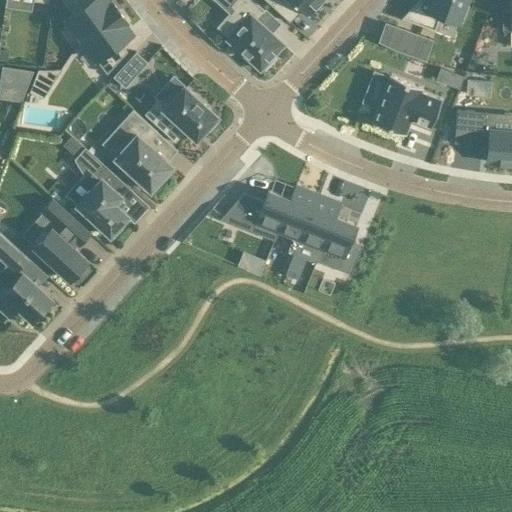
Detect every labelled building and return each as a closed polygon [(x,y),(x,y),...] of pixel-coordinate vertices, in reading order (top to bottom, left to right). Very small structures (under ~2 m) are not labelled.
[(83,39),(121,10),(113,0),(112,0),(112,1),(111,0),(62,0),(73,13),(67,18),(83,39)] [(250,0),(233,0),(229,5),(233,9),(217,26),(229,37),(228,38),(260,68),(262,66),(265,69),(276,57),(273,54),(283,43),(256,19),(263,12),(250,0)] [(308,15),(322,0),(265,0),(289,21),(301,9),(308,15)] [(401,17),(436,30),(437,29),(435,28),(440,14),(458,21),(459,19),(462,20),(467,5),(464,4),(465,0),(416,0),(401,17)] [(121,10),(83,39),(109,75),(130,52),(123,42),(135,32),(127,22),(129,21),(121,10)] [(396,49),(425,60),(433,38),(404,28),(396,49)] [(0,48),(0,58),(7,60),(9,50),(0,48)] [(136,51),(113,76),(125,87),(148,61),(136,51)] [(2,65),(0,79),(0,81),(16,84),(18,68),(2,65)] [(464,75),(440,66),(435,79),(459,87),(464,75)] [(38,68),(31,88),(45,94),(61,69),(38,68)] [(422,87),(390,74),(372,121),(405,133),(410,118),(431,126),(442,99),(421,91),(422,87)] [(490,81),(468,79),(467,92),(489,94),(490,81)] [(186,129),(195,138),(196,139),(205,128),(209,130),(217,122),(215,118),(218,115),(184,84),(168,102),(158,98),(144,113),(175,141),(186,129)] [(487,107),(458,105),(455,138),(482,141),(483,137),(489,137),(487,157),(511,159),(511,125),(486,123),(487,107)] [(147,142),(157,131),(133,108),(117,125),(124,146),(115,157),(136,176),(133,179),(144,189),(147,186),(150,189),(172,165),(147,142)] [(92,188),(77,204),(110,234),(114,229),(117,232),(126,222),(123,219),(127,214),(118,207),(133,190),(85,146),(74,158),(92,188)] [(291,229),(314,182),(313,182),(313,183),(293,173),(294,172),(292,171),(285,185),(286,185),(266,226),(267,226),(271,218),(290,228),(290,229),(291,229)] [(265,225),(266,226),(286,185),(285,185),(266,175),(266,174),(265,174),(259,185),(242,177),(242,176),(241,175),(215,200),(216,201),(217,200),(266,224),(265,225)] [(312,240),(335,193),(334,192),(334,193),(314,184),(315,183),(314,182),(291,229),(292,229),(298,216),(318,226),(311,239),(312,240)] [(343,255),(345,256),(355,234),(354,233),(353,234),(344,229),(353,213),(351,212),(350,213),(331,203),(336,193),(335,193),(312,240),(313,240),(313,239),(343,254),(343,255)] [(34,245),(69,278),(87,259),(71,245),(75,241),(79,244),(90,232),(53,198),(42,210),(55,222),(34,245)] [(15,272),(19,268),(28,257),(0,230),(0,257),(6,264),(15,272)] [(295,271),(288,268),(285,273),(293,276),(295,271)] [(52,298),(23,271),(0,295),(0,307),(9,316),(17,307),(31,320),(33,317),(36,320),(45,310),(42,308),(52,298)]
